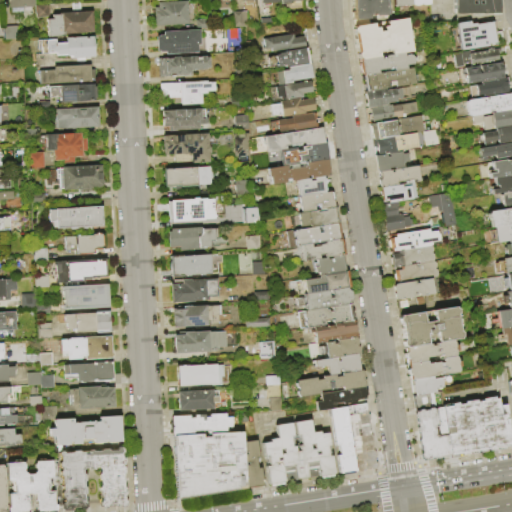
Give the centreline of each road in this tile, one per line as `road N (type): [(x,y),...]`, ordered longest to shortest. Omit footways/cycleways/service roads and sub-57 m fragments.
road 1 (residential): [(120,0),(149,511)]
road 2 (residential): [(326,0),(403,489)]
road 3 (primary): [(403,489),(265,511)]
